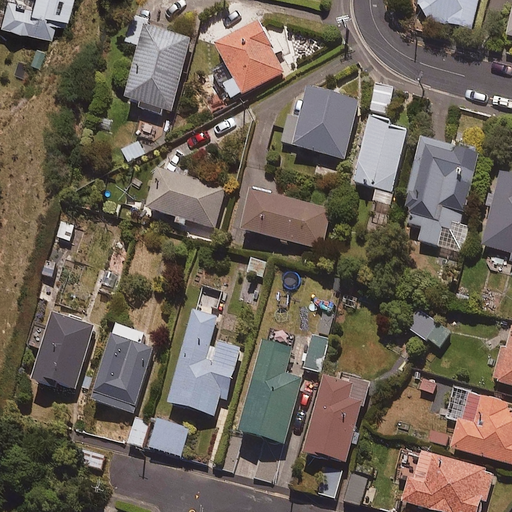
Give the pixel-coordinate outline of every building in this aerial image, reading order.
[(34,0),(32,12),(5,5),(0,27),(0,31),(50,44),(55,26),(66,29),(73,0),(34,0)] [(481,0),(421,0),(418,13),(429,29),(473,38),(481,0)] [(260,30),(217,54),(244,103),(288,79),(260,30)] [(192,46),(145,34),(128,108),(141,112),(140,115),(162,121),(163,117),(175,119),(192,46)] [(394,93),(377,88),(370,115),(387,120),(394,93)] [(295,149),(296,155),(345,167),(358,110),(310,99),(304,126),(289,123),(283,147),(295,149)] [(393,131),(374,126),(358,191),(395,200),(409,142),(392,137),(393,131)] [(146,158),(139,144),(120,155),(128,168),(146,158)] [(463,159),(425,150),(408,215),(417,218),(413,231),(425,234),(422,246),(437,250),(442,230),(450,232),(452,225),(461,227),(462,220),(467,222),(481,164),(477,161),(479,158),(464,154),(463,159)] [(159,177),(149,219),(217,235),(227,194),(159,177)] [(511,182),(503,180),(486,251),(511,257),(511,266),(511,270),(511,269),(511,182)] [(333,215),(252,198),(244,240),(324,256),(333,215)] [(76,229),(62,225),(57,243),(71,247),(76,229)] [(336,315),(325,312),(318,335),(329,339),(336,315)] [(453,339),(420,317),(408,335),(441,357),(453,339)] [(53,320),(34,390),(76,401),(95,331),(53,320)] [(197,320),(170,411),(214,424),(220,402),(227,406),(242,353),(218,346),(212,365),(207,363),(218,326),(197,320)] [(329,343),(314,339),(304,374),(319,378),(329,343)] [(114,341),(94,408),(135,420),(155,354),(114,341)] [(502,387),(501,391),(511,394),(511,342),(508,356),(502,354),(494,385),(502,387)] [(264,350),(239,441),(285,453),(303,385),(288,381),(294,358),(264,350)] [(324,385),(306,464),(348,474),(364,409),(351,406),(355,392),(324,385)] [(511,413),(471,403),(464,428),(459,427),(451,459),(511,473),(511,419),(509,419),(511,413)] [(191,433),(158,424),(150,454),(183,463),(191,433)] [(149,430),(135,426),(129,450),(144,454),(149,430)] [(452,436),(431,430),(427,446),(447,452),(452,436)] [(411,489),(405,510),(410,511),(481,511),(482,508),(488,509),(497,480),(435,462),(426,493),(411,489)] [(358,478),(351,476),(343,506),(365,511),(371,511),(376,495),(366,492),(373,466),(362,463),(358,478)] [(344,476),(326,471),(318,500),(336,505),(344,476)]
